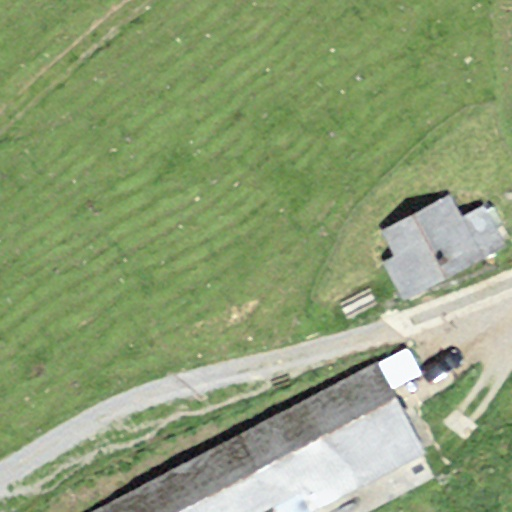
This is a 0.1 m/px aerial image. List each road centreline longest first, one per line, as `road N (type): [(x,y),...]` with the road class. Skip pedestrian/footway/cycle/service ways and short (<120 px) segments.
road 1 (track): [(511,296),(108,417),(0,487)]
road 2 (track): [(129,0),(0,115)]
